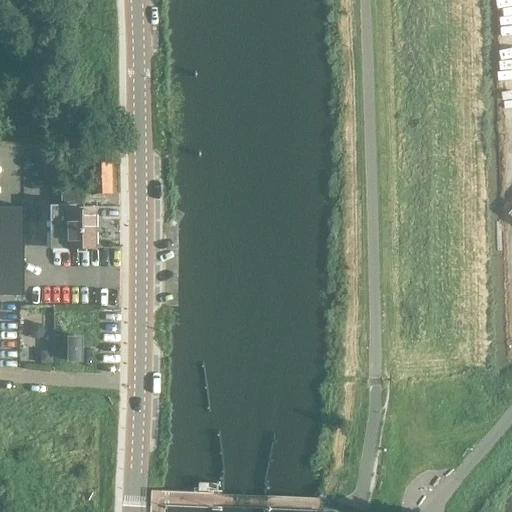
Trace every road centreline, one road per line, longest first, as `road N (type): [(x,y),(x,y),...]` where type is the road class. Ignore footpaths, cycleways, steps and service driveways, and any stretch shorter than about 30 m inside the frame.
road 1 (tertiary): [(134,511),(134,0)]
road 2 (unknown): [(140,279),(51,275),(36,250),(34,192)]
road 3 (unclassified): [(423,511),(511,413)]
